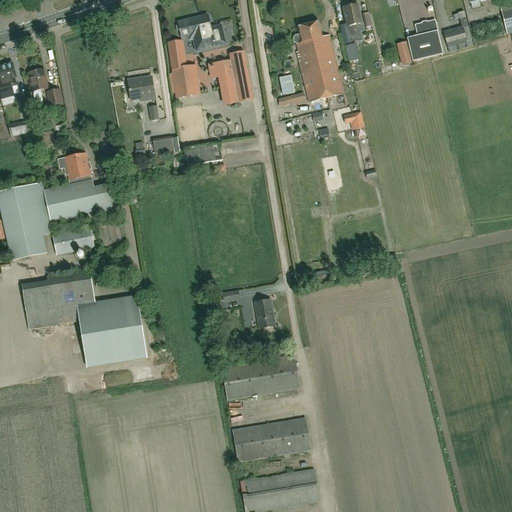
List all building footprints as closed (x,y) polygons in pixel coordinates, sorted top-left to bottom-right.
[(348,26),(362,23),(358,5),(343,8),(347,23),(340,25),(344,43),(347,56),(348,56),(349,62),(352,61),(351,56),(352,55),(349,42),(351,42),(348,26)] [(499,25),(504,23),(507,35),(511,33),(511,9),(502,12),(503,17),(497,19),(499,25)] [(178,32),(180,32),(181,38),(196,35),(199,50),(215,46),(208,17),(178,24),(178,26),(177,26),(176,28),(176,31),(178,32)] [(415,25),(418,35),(423,59),(443,54),(438,31),(435,20),(415,25)] [(309,104),(344,95),(329,36),(322,38),(318,23),(299,27),(301,35),(298,36),(300,44),(297,44),(299,52),(296,53),(309,104)] [(467,43),(467,42),(472,41),(468,26),(463,27),(443,32),(448,48),(467,43)] [(186,68),(182,42),(169,44),(177,99),(198,96),(194,67),(186,68)] [(401,66),(412,64),(407,43),(396,45),(401,66)] [(218,78),(222,104),(252,99),(244,52),(216,57),(216,56),(205,58),(207,67),(208,67),(210,79),(218,78)] [(3,88),(0,88),(0,100),(14,97),(9,81),(16,79),(12,63),(0,66),(0,83),(2,83),(3,88)] [(48,89),(44,70),(28,74),(32,93),(48,89)] [(139,102),(156,99),(152,77),(128,81),(130,98),(138,96),(139,102)] [(294,94),(291,77),(279,79),(283,97),(294,94)] [(59,90),(47,93),(50,107),(62,105),(59,90)] [(43,91),(35,93),(38,104),(45,103),(43,91)] [(293,105),(291,97),(278,101),(280,108),(293,105)] [(339,98),(331,99),(331,109),(340,109),(339,98)] [(150,122),(159,120),(157,106),(148,107),(150,122)] [(36,124),(48,122),(49,128),(56,126),(54,116),(49,117),(47,108),(34,111),(36,124)] [(312,115),(314,122),(323,120),(322,112),(312,115)] [(345,125),(350,124),(352,131),(365,128),(361,112),(343,117),(345,125)] [(36,154),(57,150),(54,131),(33,134),(36,154)] [(156,155),(174,151),(171,136),(153,140),(156,155)] [(219,144),(184,150),(186,166),(222,161),(219,144)] [(50,225),(116,210),(111,185),(93,189),(89,169),(91,169),(89,162),(88,163),(86,154),(64,158),(65,165),(63,165),(65,175),(67,175),(70,185),(42,191),(50,225)] [(154,176),(166,175),(163,157),(151,159),(154,176)] [(0,204),(13,262),(47,254),(32,187),(0,193),(0,204)] [(57,252),(84,246),(80,230),(53,236),(57,252)] [(316,273),(316,276),(316,277),(317,276),(318,279),(324,278),(323,275),(330,274),(330,270),(316,273)] [(101,350),(141,343),(135,305),(97,311),(91,271),(51,278),(52,287),(22,292),(29,331),(96,320),(101,350)] [(222,294),(224,302),(240,300),(239,291),(222,294)] [(258,330),(275,327),(271,300),(254,303),(258,330)] [(226,400),(300,388),(294,355),(221,367),(226,400)] [(259,411),(258,402),(232,405),(233,413),(259,411)] [(244,426),(262,421),(260,415),(242,420),(244,426)] [(236,463),(311,450),(305,418),(231,430),(236,463)] [(244,511),(261,511),(319,502),(314,470),(239,483),(244,511)]
